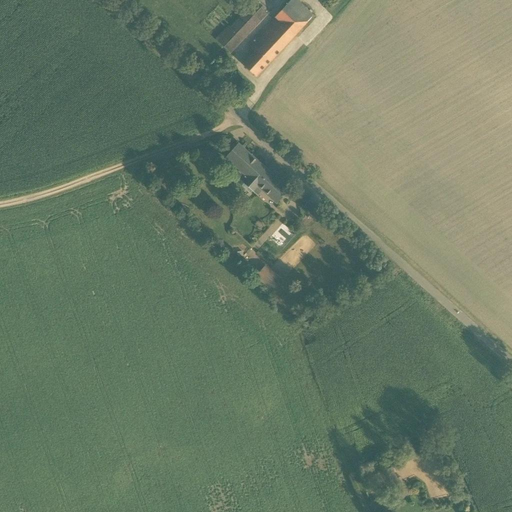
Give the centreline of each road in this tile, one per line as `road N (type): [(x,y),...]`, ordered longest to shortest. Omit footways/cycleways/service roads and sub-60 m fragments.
road 1 (unclassified): [(511,363),(105,0)]
road 2 (track): [(0,204),(70,186),(238,119)]
